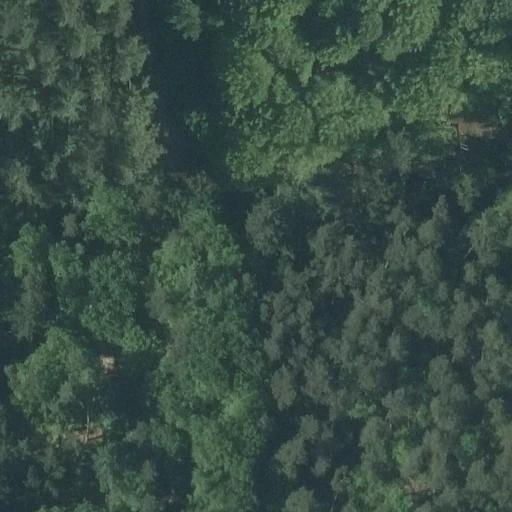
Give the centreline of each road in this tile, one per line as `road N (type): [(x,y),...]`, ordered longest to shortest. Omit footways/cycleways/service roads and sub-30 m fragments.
road 1 (track): [(224,511),(220,325),(147,0)]
road 2 (track): [(422,0),(372,32),(294,148),(175,139),(0,214)]
